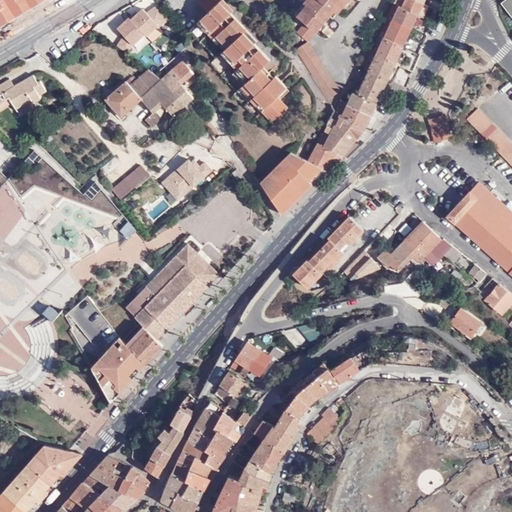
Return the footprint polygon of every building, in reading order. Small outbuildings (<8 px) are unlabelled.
[(227,6),(230,4),(226,0),(198,0),(208,11),(190,29),(216,56),(211,61),(237,90),(234,93),(265,127),(288,106),(282,100),(277,104),(273,99),(277,95),(286,86),(276,75),(274,76),(269,71),(266,74),(260,68),(263,65),(270,59),(255,42),(250,36),(253,34),(232,12),(227,6)] [(305,0),(306,0),(308,2),(298,14),(307,21),(318,30),(331,15),(336,9),(339,12),(349,0),(305,0)] [(416,15),(421,4),(412,0),(404,0),(401,7),(416,15)] [(511,0),(506,0),(503,3),(511,15),(511,0)] [(389,17),(393,19),(399,6),(399,5),(395,3),(389,17)] [(123,38),(116,47),(125,53),(137,43),(140,45),(170,22),(158,5),(145,14),(143,11),(132,21),(129,19),(116,31),(123,38)] [(410,27),(416,15),(401,7),(399,6),(393,19),(410,27)] [(334,18),(339,12),(336,9),(331,15),(334,18)] [(384,37),(393,19),(389,17),(380,35),(384,37)] [(402,45),(410,27),(393,19),(384,37),(402,45)] [(318,30),(307,21),(298,31),(309,40),(318,30)] [(394,62),(402,45),(384,37),(380,35),(373,52),(376,54),(394,62)] [(309,40),(297,48),(330,98),(342,90),(309,40)] [(369,70),(376,54),(373,52),(365,68),(369,70)] [(386,79),(394,62),(376,54),(369,70),(369,71),(386,79)] [(174,71),(181,65),(177,60),(170,66),(174,71)] [(174,71),(163,82),(187,104),(195,96),(183,84),(195,73),(184,62),(181,65),(174,71)] [(390,81),(398,64),(394,62),(386,79),(390,81)] [(269,71),(263,65),(260,68),(266,74),(269,71)] [(375,102),(386,79),(369,71),(359,94),(375,102)] [(163,82),(151,72),(131,87),(127,81),(105,101),(120,117),(142,98),(154,112),(156,110),(164,102),(181,122),(194,112),(187,104),(163,82)] [(10,80),(0,86),(0,96),(3,95),(6,100),(9,98),(16,109),(31,100),(32,103),(41,98),(39,95),(47,91),(41,81),(38,83),(33,76),(14,87),(10,80)] [(369,113),(375,102),(359,94),(354,91),(349,102),(369,113)] [(277,104),(282,100),(277,95),(273,99),(277,104)] [(364,125),(369,113),(349,102),(342,98),(335,110),(341,113),(364,125)] [(511,141),(478,105),(467,115),(511,162),(511,141)] [(156,110),(154,112),(147,119),(154,126),(162,118),(156,110)] [(337,122),(341,113),(335,110),(335,111),(330,119),(337,122)] [(342,155),(364,125),(341,113),(337,122),(333,128),(327,126),(319,141),(336,152),(342,155)] [(445,115),(436,117),(438,120),(432,127),(431,126),(435,142),(439,141),(436,132),(446,130),(449,138),(452,137),(445,115)] [(438,120),(436,117),(429,120),(431,126),(432,127),(438,120)] [(439,141),(449,138),(446,130),(436,132),(439,141)] [(325,170),(333,158),(336,152),(319,141),(309,160),(325,170)] [(261,180),(282,213),(289,206),(286,202),(313,176),(301,164),(299,166),(294,160),(300,155),(297,153),(291,150),(276,166),(278,169),(273,173),(271,171),(261,180)] [(338,161),(342,155),(336,152),(333,158),(338,161)] [(286,202),(289,206),(325,170),(309,160),(300,155),(294,160),(299,166),(301,164),(313,176),(286,202)] [(156,183),(139,164),(111,189),(122,201),(140,184),(146,192),(156,183)] [(511,210),(480,181),(449,215),(511,272),(511,228),(511,227),(511,210)] [(140,184),(122,201),(129,208),(146,192),(140,184)] [(166,194),(153,206),(155,209),(142,222),(148,229),(184,196),(179,190),(170,198),(166,194)] [(307,261),(293,276),(304,286),(311,279),(314,282),(321,275),(319,274),(333,260),(337,262),(344,255),(341,253),(339,251),(346,244),(349,246),(350,246),(357,239),(353,236),(360,229),(349,218),(328,240),(329,242),(309,263),(307,261)] [(424,258),(433,266),(440,259),(453,246),(448,242),(446,244),(424,221),(405,241),(424,258)] [(364,232),(360,229),(353,236),(357,239),(364,232)] [(381,240),(377,236),(371,242),(375,246),(381,240)] [(423,276),(429,270),(420,262),(424,258),(405,241),(391,255),(385,250),(378,258),(388,268),(391,265),(398,273),(411,260),(413,258),(416,260),(413,263),(417,266),(414,268),(423,276)] [(134,316),(133,317),(139,322),(155,338),(181,312),(185,316),(188,314),(187,312),(188,312),(184,309),(188,305),(191,308),(193,308),(196,305),(192,301),(219,274),(209,264),(205,268),(194,257),(197,253),(188,243),(125,307),(134,316)] [(341,253),(349,246),(346,244),(339,251),(341,253)] [(448,258),(450,260),(460,251),(453,246),(440,259),(445,262),(448,258)] [(361,252),(341,273),(350,280),(380,268),(361,252)] [(209,264),(197,253),(194,257),(205,268),(209,264)] [(452,262),(477,283),(480,280),(474,275),(480,268),(462,253),(452,262)] [(420,262),(429,270),(433,266),(424,258),(420,262)] [(329,270),(337,262),(333,260),(319,274),(321,275),(328,268),(329,270)] [(474,275),(480,280),(488,273),(480,268),(474,275)] [(311,279),(304,286),(307,289),(314,282),(311,279)] [(511,305),(511,292),(499,282),(485,299),(503,314),(511,304),(511,305)] [(103,318),(104,317),(89,297),(88,295),(69,312),(70,313),(70,312),(87,299),(103,318)] [(70,312),(70,313),(102,357),(120,338),(103,318),(87,299),(70,312)] [(449,300),(436,302),(445,310),(452,302),(449,300)] [(461,307),(449,322),(471,338),(482,323),(461,307)] [(120,338),(104,317),(103,318),(120,338)] [(139,322),(136,326),(140,330),(143,333),(134,343),(131,339),(126,335),(122,340),(123,340),(139,358),(146,365),(163,346),(155,338),(139,322)] [(140,330),(131,339),(134,343),(143,333),(140,330)] [(131,366),(139,358),(123,341),(122,340),(120,338),(102,357),(93,366),(108,395),(133,368),(131,366)] [(275,358),(248,341),(236,360),(246,366),(258,373),(263,367),(267,370),(275,358)] [(331,368),(338,382),(358,365),(348,354),(331,368)] [(111,401),(146,365),(139,358),(131,366),(133,368),(108,395),(111,401)] [(231,369),(240,374),(246,366),(236,360),(231,369)] [(285,410),(299,417),(304,411),(311,402),(320,396),(338,382),(331,368),(328,360),(315,371),(318,376),(307,384),(298,393),(292,399),(285,410)] [(231,371),(221,386),(238,396),(247,382),(231,371)] [(459,397),(450,392),(447,397),(441,393),(435,403),(450,412),(459,397)] [(212,402),(210,404),(223,410),(212,402)] [(186,404),(182,410),(192,416),(195,410),(186,404)] [(212,436),(219,426),(217,424),(225,413),(226,411),(223,410),(210,404),(197,427),(212,436)] [(341,418),(336,412),(331,406),(323,414),(325,417),(333,426),(341,418)] [(179,408),(176,412),(170,422),(174,425),(184,431),(192,416),(182,410),(179,408)] [(276,444),(283,450),(302,422),(298,419),(299,417),(285,410),(275,426),(274,425),(267,435),(278,442),(276,444)] [(245,424),(250,415),(244,412),(239,420),(245,424)] [(236,441),(241,433),(233,428),(237,422),(225,413),(217,424),(219,426),(233,439),(236,441)] [(335,428),(333,426),(325,417),(311,429),(321,438),(335,428)] [(265,437),(267,435),(274,425),(273,425),(263,419),(255,433),(265,437)] [(160,443),(171,453),(179,441),(185,431),(184,431),(174,425),(169,432),(165,428),(158,437),(162,439),(160,443)] [(224,452),(233,439),(219,426),(212,436),(210,441),(224,452)] [(204,448),(210,441),(212,436),(197,427),(190,440),(204,448)] [(272,471),(283,450),(276,444),(278,442),(267,435),(265,437),(252,457),(272,471)] [(491,449),(489,440),(475,443),(467,440),(467,441),(457,436),(454,444),(473,452),(491,449)] [(199,457),(206,460),(210,452),(204,448),(190,440),(185,449),(199,457)] [(227,454),(224,452),(210,441),(204,448),(210,452),(206,460),(218,467),(227,454)] [(152,453),(165,465),(171,453),(160,443),(159,442),(152,453)] [(68,452),(68,450),(44,445),(0,495),(0,511),(20,511),(70,454),(68,452)] [(179,460),(193,467),(199,457),(185,449),(179,460)] [(30,511),(65,471),(77,452),(68,450),(68,452),(70,454),(20,511),(30,511)] [(81,453),(77,452),(65,471),(81,453)] [(246,468),(252,458),(239,452),(234,460),(246,468)] [(152,453),(144,468),(158,477),(165,465),(152,453)] [(115,466),(119,460),(109,454),(91,474),(110,483),(116,486),(123,476),(118,473),(120,470),(115,466)] [(220,468),(218,467),(206,460),(199,457),(193,467),(213,478),(220,468)] [(274,472),(272,471),(252,457),(252,458),(246,468),(245,469),(258,475),(267,479),(270,480),(274,472)] [(187,479),(193,467),(179,460),(173,472),(187,479)] [(131,466),(123,476),(146,490),(150,483),(131,466)] [(206,489),(213,478),(193,467),(187,479),(191,482),(206,489)] [(252,487),(258,475),(245,469),(242,479),(241,483),(252,487)] [(162,500),(172,504),(182,486),(188,489),(191,482),(187,479),(173,472),(162,500)] [(110,483),(91,474),(84,482),(102,493),(110,483)] [(247,511),(249,505),(249,503),(236,499),(241,483),(242,479),(230,475),(219,500),(215,510),(220,511),(247,511)] [(262,490),(264,485),(267,479),(258,475),(252,487),(262,490)] [(146,490),(123,476),(116,486),(137,497),(146,490)] [(102,493),(84,482),(71,497),(86,508),(91,502),(102,493)] [(184,511),(194,511),(206,489),(191,482),(188,489),(182,486),(172,504),(184,511)] [(137,497),(116,486),(110,483),(102,493),(124,508),(137,497)] [(257,505),(262,490),(252,487),(241,483),(236,499),(249,503),(249,505),(257,509),(258,506),(257,505)] [(101,511),(120,511),(124,508),(102,493),(91,502),(101,511)] [(82,511),(86,508),(71,497),(63,506),(70,511),(82,511)] [(101,511),(91,502),(86,508),(82,511),(101,511)]
